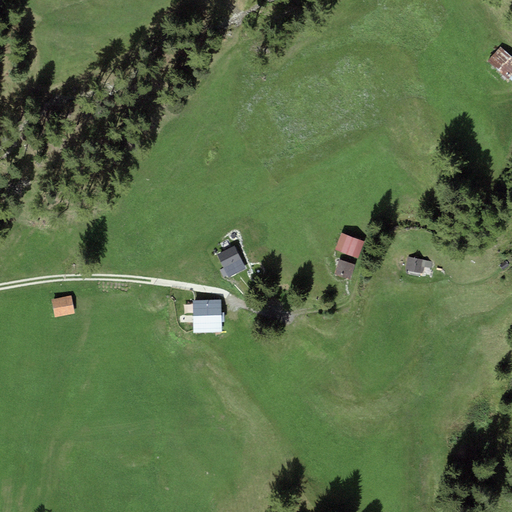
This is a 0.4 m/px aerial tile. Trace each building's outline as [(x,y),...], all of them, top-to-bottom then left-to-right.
[(511,55),(501,45),(487,61),(508,79),(509,78),(511,80),(511,55)] [(364,242),(341,233),(335,250),(358,258),(364,242)] [(234,245),(217,254),(229,277),(239,272),(235,265),(242,261),(234,245)] [(432,262),(412,257),(409,271),(423,274),(424,267),(431,268),(432,262)] [(355,265),(340,259),(334,273),(350,279),(355,265)] [(114,284),(115,294),(133,293),(133,283),(114,284)] [(72,295),(51,299),(55,317),(75,313),(72,295)] [(221,299),(192,300),(193,333),(222,332),(221,299)]
